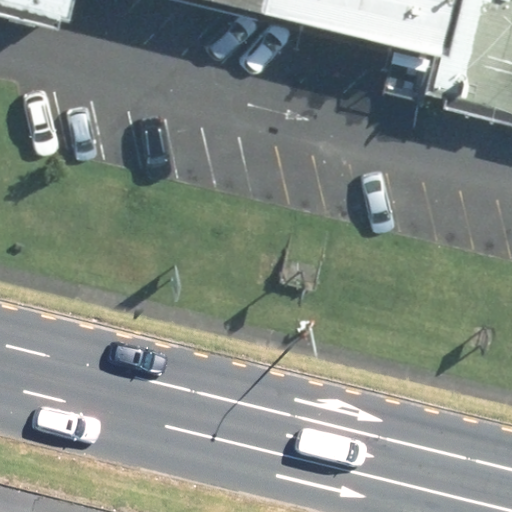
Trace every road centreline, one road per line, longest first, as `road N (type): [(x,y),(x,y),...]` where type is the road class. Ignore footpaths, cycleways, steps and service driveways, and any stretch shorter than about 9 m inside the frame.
road 1 (primary): [(0,370),(511,496)]
road 2 (unknown): [(511,136),(12,0)]
